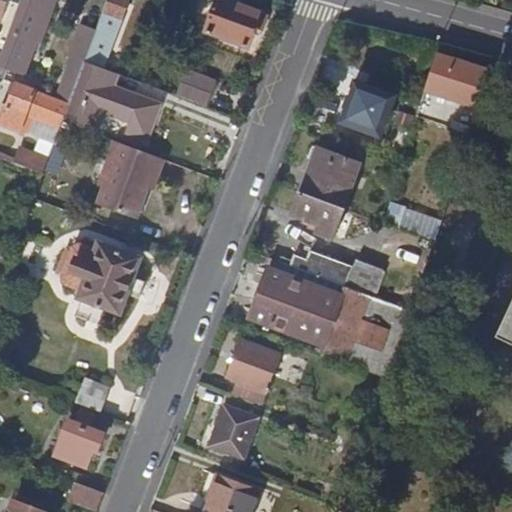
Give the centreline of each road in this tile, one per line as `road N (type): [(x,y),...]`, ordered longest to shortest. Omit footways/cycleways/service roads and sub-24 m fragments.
road 1 (residential): [(126,511),(312,0)]
road 2 (secondary): [(511,38),(379,0)]
